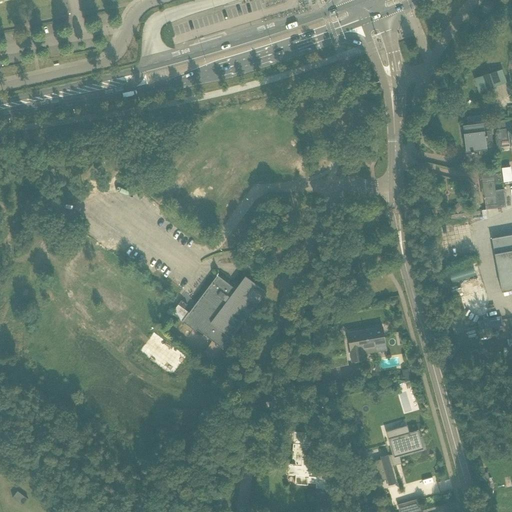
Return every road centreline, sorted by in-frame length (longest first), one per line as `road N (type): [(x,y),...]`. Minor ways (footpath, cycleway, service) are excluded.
road 1 (unclassified): [(239,511),(265,353),(320,215),(337,189),(393,184)]
road 2 (primary): [(0,115),(165,86),(359,27)]
road 3 (primary): [(351,4),(180,60),(0,101)]
road 4 (tertiary): [(473,511),(400,245)]
road 5 (residential): [(0,87),(108,64),(138,12),(164,0)]
road 6 (residential): [(391,82),(427,66),(480,0)]
